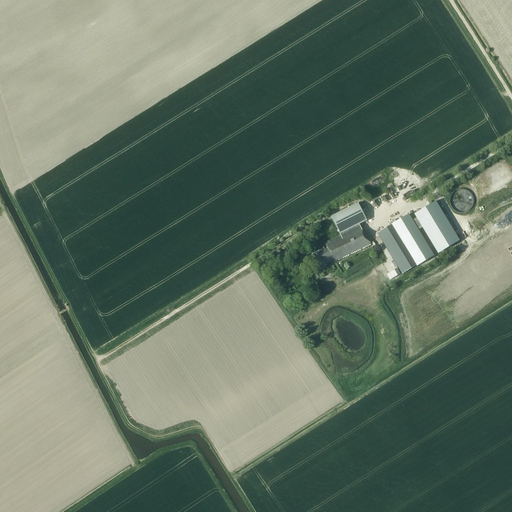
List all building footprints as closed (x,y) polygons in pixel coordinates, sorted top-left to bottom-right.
[(331,216),(340,235),(362,223),(367,221),(358,203),(331,216)] [(437,203),(415,216),(438,254),(460,242),(437,203)] [(408,214),(396,223),(420,263),(433,255),(418,230),(422,227),(416,218),(412,221),(408,214)] [(373,244),(362,223),(340,235),(341,235),(327,242),(330,249),(334,257),(337,262),(373,244)] [(377,233),(402,274),(420,263),(396,223),(377,233)] [(334,257),(330,249),(319,255),(317,251),(312,253),(321,270),(330,266),(327,261),(334,257)]
